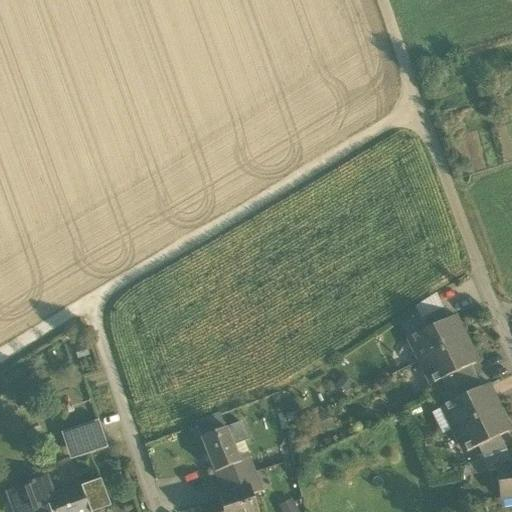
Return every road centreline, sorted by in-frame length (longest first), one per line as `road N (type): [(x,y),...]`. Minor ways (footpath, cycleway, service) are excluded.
road 1 (residential): [(88,302),(416,103),(511,350)]
road 2 (unclassified): [(155,511),(88,302)]
